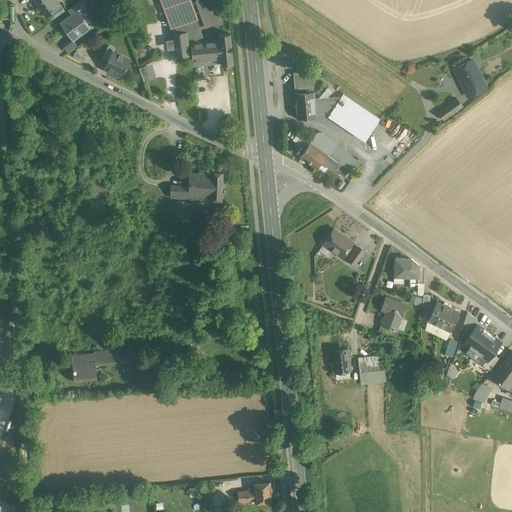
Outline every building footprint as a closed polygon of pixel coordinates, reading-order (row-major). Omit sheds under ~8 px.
[(36,0),(42,8),(41,9),(46,16),(60,6),(55,0),(36,0)] [(192,56),(193,63),(221,60),(221,64),(221,65),(222,65),(223,64),(232,64),(233,64),(233,63),(230,34),(230,33),(229,33),(229,34),(220,35),(219,34),(219,35),(218,35),(218,36),(219,36),(219,39),(200,41),(199,35),(198,35),(197,27),(205,24),(206,26),(216,22),(208,0),(164,0),(174,27),(175,26),(176,33),(173,34),(176,58),(192,56)] [(80,2),(68,11),(72,16),(77,11),(78,13),(85,8),(80,2)] [(72,16),(61,24),(74,42),(75,42),(73,40),(89,28),(78,13),(77,11),(72,16)] [(83,62),(86,56),(77,51),(74,57),(83,62)] [(98,51),(91,60),(96,64),(103,56),(98,51)] [(130,61),(113,53),(106,68),(114,71),(112,74),(121,78),(125,68),(127,68),(130,61)] [(472,60),(454,69),(468,97),(486,88),(472,60)] [(152,64),(139,68),(144,82),(157,78),(152,64)] [(317,117),(317,116),(330,115),(361,137),(369,135),(379,121),(342,96),(340,98),(315,100),(315,92),(314,92),(312,72),(294,73),(296,93),(295,93),(297,119),(317,117)] [(457,99),(438,113),(444,120),(463,106),(457,99)] [(328,142),(316,133),(310,142),(319,149),(322,150),(328,142)] [(355,160),(328,141),(328,142),(322,150),(327,154),(349,169),(355,160)] [(310,142),(300,155),(310,161),(319,149),(310,142)] [(322,150),(319,149),(310,161),(317,167),(327,154),(322,150)] [(349,169),(327,154),(324,158),(328,161),(326,163),(345,176),(349,170),(349,169)] [(210,175),(187,174),(186,187),(169,186),(168,199),(186,200),(187,197),(209,198),(208,200),(219,201),(221,173),(210,172),(210,175)] [(102,177),(94,176),(89,198),(92,199),(89,214),(101,216),(104,193),(109,194),(110,188),(100,187),(102,177)] [(353,243),(334,229),(323,244),(319,250),(329,258),(333,251),(343,258),(353,243)] [(358,246),(348,261),(354,266),(359,259),(365,251),(358,246)] [(365,251),(359,259),(365,264),(370,255),(365,251)] [(409,258),(394,259),(395,276),(408,276),(409,284),(417,284),(419,284),(419,283),(418,265),(409,258)] [(424,283),(419,283),(419,284),(417,284),(417,291),(413,291),(413,294),(423,297),(423,295),(424,283)] [(404,305),(384,298),(380,310),(384,312),(380,325),(396,331),(400,317),(404,305)] [(447,307),(436,302),(427,321),(425,329),(435,333),(447,307)] [(459,313),(447,307),(435,333),(446,339),(459,313)] [(396,331),(380,325),(379,331),(394,336),(396,331)] [(489,334),(477,326),(465,344),(476,352),(489,334)] [(501,342),(489,334),(476,352),(488,360),(501,342)] [(457,342),(450,339),(445,355),(452,357),(457,342)] [(102,354),(72,357),(74,376),(87,375),(88,380),(98,379),(97,364),(135,360),(134,348),(102,351),(102,354)] [(350,349),(335,351),(337,373),(352,372),(350,349)] [(511,350),(492,378),(508,389),(507,389),(511,392),(511,350)] [(44,351),(31,353),(32,368),(46,367),(44,351)] [(386,368),(381,369),(379,354),(359,357),(362,383),(387,380),(386,368)] [(485,397),(475,393),(474,398),(484,402),(485,397)] [(511,411),(511,398),(503,396),(499,408),(511,411)] [(273,485),(256,486),(257,494),(241,495),(242,503),(257,502),(258,505),(274,503),(273,485)] [(122,505),(123,511),(130,511),(129,503),(122,505)]
